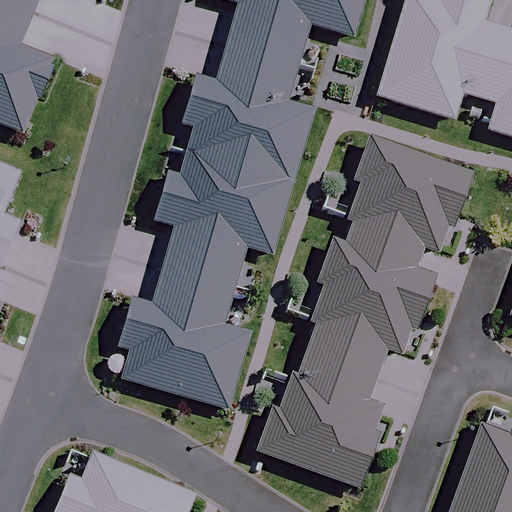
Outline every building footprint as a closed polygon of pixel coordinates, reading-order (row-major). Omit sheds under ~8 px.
[(0,0),(0,126),(24,136),(54,63),(17,48),(37,0),(0,0)] [(122,383),(227,412),(248,339),(220,330),(244,247),(272,255),(313,112),(286,105),(309,22),(354,35),(363,0),(216,0),(216,1),(238,7),(216,85),(194,79),(181,127),(195,131),(181,181),(166,177),(153,222),(176,229),(153,308),(131,302),(117,348),(131,352),(122,383)] [(426,0),(408,0),(379,100),(453,122),(461,96),(497,107),(489,133),(511,139),(511,34),(482,25),(488,3),(477,0),(439,0),(438,3),(426,0)] [(469,173),(370,140),(355,183),(361,185),(341,244),(336,242),(310,322),(316,324),(298,379),(291,377),(279,414),(272,412),(257,456),(363,491),(380,439),(371,436),(380,409),(366,404),(384,351),(407,358),(423,311),(425,311),(436,278),(414,271),(421,250),(442,257),(456,216),(454,215),(469,173)] [(0,257),(13,225),(0,219),(0,199),(8,179),(0,176),(0,257)] [(511,511),(511,428),(493,423),(463,511),(511,511)] [(189,511),(194,500),(94,459),(83,487),(70,482),(57,511),(189,511)]
